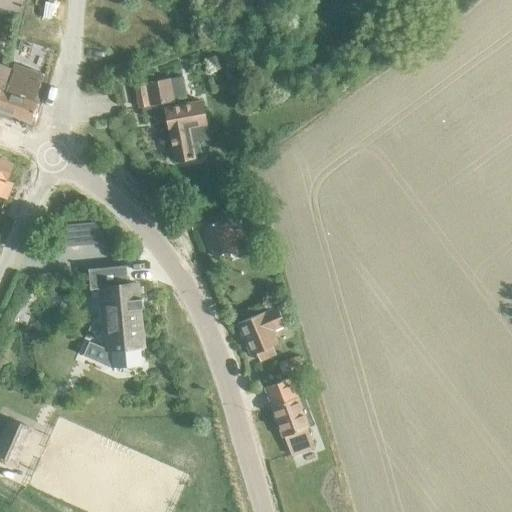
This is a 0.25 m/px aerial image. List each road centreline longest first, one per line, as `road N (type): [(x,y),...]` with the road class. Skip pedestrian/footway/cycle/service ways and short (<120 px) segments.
road 1 (tertiary): [(264,511),(197,306),(128,212),(51,156)]
road 2 (residential): [(51,156),(74,0)]
road 3 (residential): [(0,269),(51,156)]
